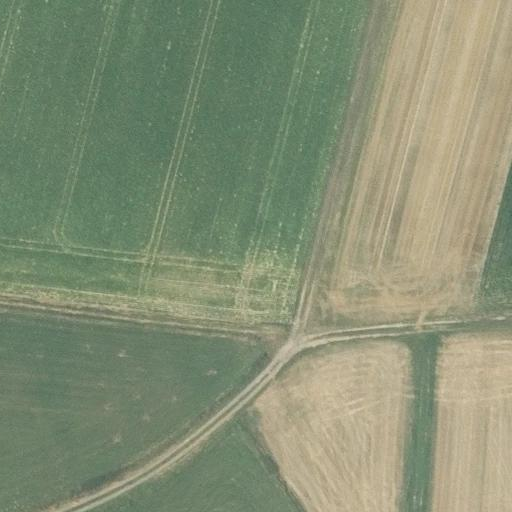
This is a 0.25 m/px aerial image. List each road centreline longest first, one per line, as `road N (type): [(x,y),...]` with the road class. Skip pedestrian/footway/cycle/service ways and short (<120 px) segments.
road 1 (track): [(382,0),(300,335),(246,403),(159,476),(71,511)]
road 2 (track): [(0,308),(300,335)]
road 3 (track): [(511,334),(300,335)]
road 4 (track): [(427,511),(433,395),(424,337)]
